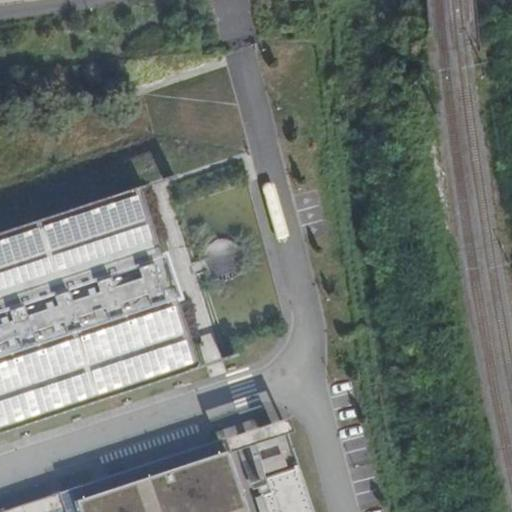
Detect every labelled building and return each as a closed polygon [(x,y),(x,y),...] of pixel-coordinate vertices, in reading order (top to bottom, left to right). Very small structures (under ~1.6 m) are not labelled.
[(156,256),(134,190),(0,234),(0,434),(194,370),(172,304),(178,302),(162,254),(156,256)] [(272,426),(259,431),(262,440),(275,436),(272,426)] [(259,431),(219,444),(222,453),(262,440),(259,431)] [(3,511),(240,511),(222,453),(219,444),(218,442),(3,511)] [(257,464),(261,476),(285,468),(281,456),(257,464)] [(311,511),(297,468),(254,482),(259,497),(264,511),(311,511)]
